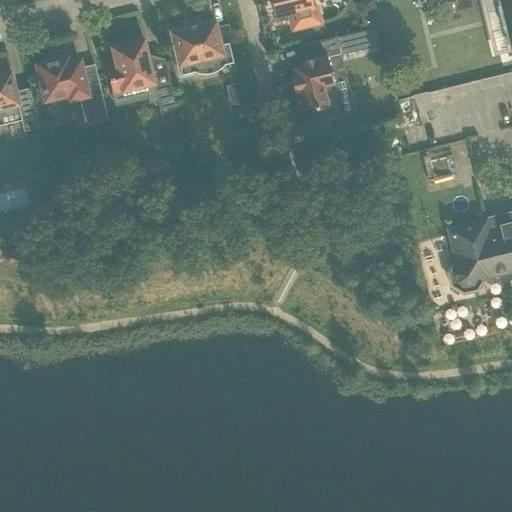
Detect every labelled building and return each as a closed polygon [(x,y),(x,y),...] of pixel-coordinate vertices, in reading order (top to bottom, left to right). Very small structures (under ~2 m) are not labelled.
[(270,0),(275,17),(287,14),(291,30),(321,23),(317,4),(310,6),(308,0),(270,0)] [(511,0),(485,0),(485,2),(492,0),(496,0),(499,8),(497,8),(502,30),(504,30),(509,50),(511,49),(511,0)] [(219,45),(215,27),(214,22),(170,33),(180,76),(193,72),(195,73),(198,74),(200,74),(202,75),(206,74),(209,74),(212,73),(214,73),(215,72),(218,70),(221,68),(223,66),(224,65),(233,63),(228,43),(219,45)] [(294,77),(290,78),(294,96),(291,97),(294,110),(297,109),(298,111),(313,108),(313,110),(315,109),(317,118),(338,113),(331,84),(332,84),(330,74),(332,74),(331,72),(343,69),(340,55),(379,46),(374,28),(352,33),(335,37),(334,37),(306,44),(309,59),(303,61),(300,62),(301,66),(292,68),(294,77)] [(155,89),(143,39),(110,47),(114,65),(106,67),(112,93),(120,91),(120,92),(133,89),(133,91),(145,88),(148,100),(156,98),(154,89),(155,89)] [(108,121),(95,70),(82,73),(78,60),(67,63),(66,58),(35,65),(44,101),(46,100),(52,104),(78,98),(84,121),(90,125),(108,121)] [(0,112),(17,109),(23,131),(38,128),(28,87),(14,91),(10,72),(0,73),(0,125),(2,125),(0,118),(0,112)] [(236,104),(237,104),(246,102),(241,83),(226,86),(229,99),(229,100),(230,101),(230,102),(231,103),(233,104),(234,104),(235,104),(236,104)] [(170,86),(155,89),(154,89),(156,98),(161,121),(178,117),(170,86)] [(324,125),(305,130),(307,141),(327,136),(324,125)] [(50,192),(31,197),(31,199),(35,212),(54,208),(50,192)] [(511,212),(485,219),(446,228),(454,260),(447,273),(450,286),(462,294),(476,290),(483,278),(511,271),(511,212)]
